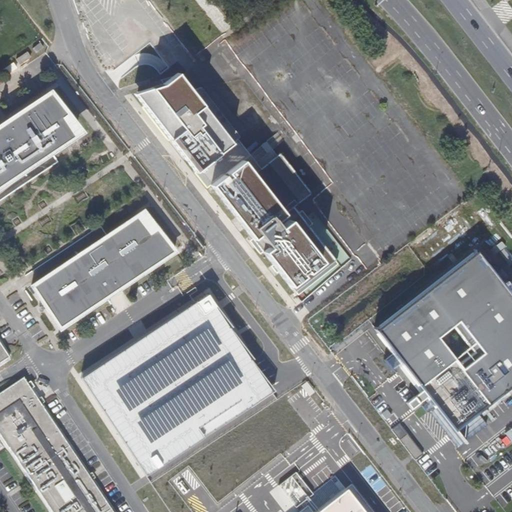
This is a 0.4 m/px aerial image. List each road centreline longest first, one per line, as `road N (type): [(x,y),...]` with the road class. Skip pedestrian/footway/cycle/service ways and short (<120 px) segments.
road 1 (unknown): [(286,0),(187,67),(127,0)]
road 2 (primary): [(397,0),(511,146)]
road 3 (unknown): [(418,141),(309,0)]
